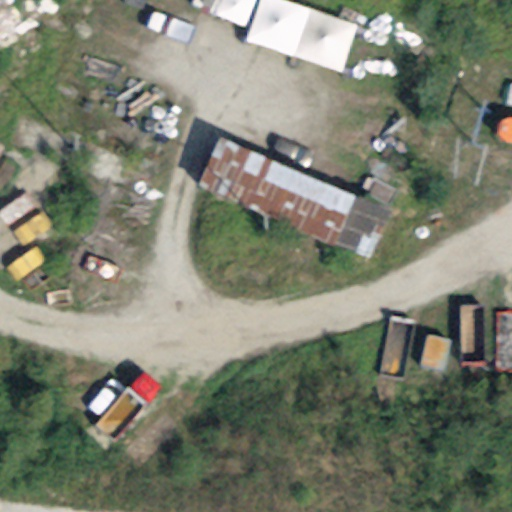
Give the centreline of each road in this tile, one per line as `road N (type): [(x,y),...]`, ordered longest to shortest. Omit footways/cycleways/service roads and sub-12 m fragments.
road 1 (track): [(511,228),(277,331),(184,308),(172,249),(180,209),(262,45)]
road 2 (track): [(2,511),(56,505),(134,452),(187,381),(277,331)]
